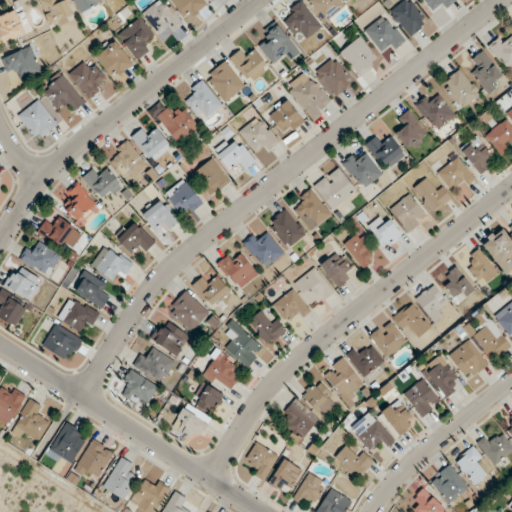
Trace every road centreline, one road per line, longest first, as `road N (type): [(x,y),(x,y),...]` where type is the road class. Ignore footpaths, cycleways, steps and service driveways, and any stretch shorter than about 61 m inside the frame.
road 1 (residential): [(81,396),(168,269),(501,0)]
road 2 (residential): [(210,477),(279,376),(511,186)]
road 3 (residential): [(258,0),(58,162),(0,241)]
road 4 (residential): [(0,343),(263,511)]
road 5 (residential): [(372,511),(412,462),(511,381)]
